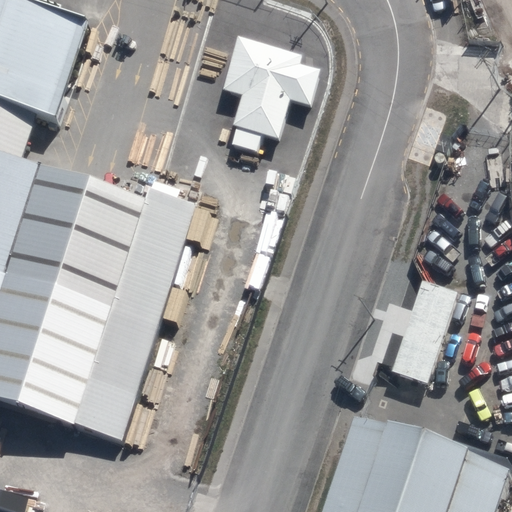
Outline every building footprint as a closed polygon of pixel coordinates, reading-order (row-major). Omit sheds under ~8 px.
[(92,31),(0,2),(0,109),(38,122),(61,129),(92,31)] [(308,51),(241,32),(225,87),(243,92),(230,137),(261,146),(264,136),(278,140),(290,99),(316,106),(327,68),(305,62),(308,51)] [(0,285),(10,289),(46,177),(22,168),(38,122),(0,109),(0,285)] [(178,127),(163,169),(223,190),(237,148),(178,127)] [(149,209),(46,177),(10,289),(0,320),(0,408),(123,447),(201,201),(156,187),(149,209)] [(430,385),(459,289),(420,278),(391,373),(430,385)] [(500,511),(511,479),(355,430),(329,511),(500,511)]
